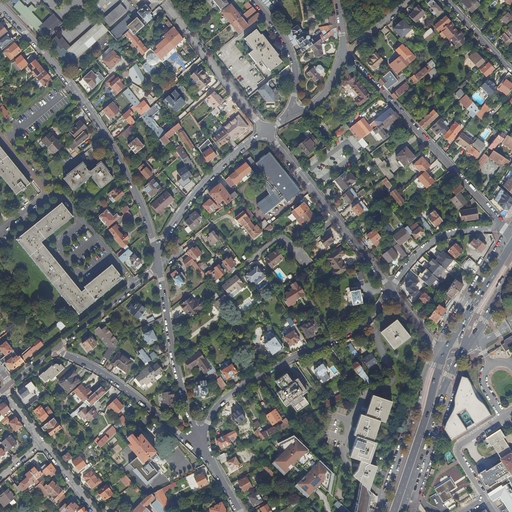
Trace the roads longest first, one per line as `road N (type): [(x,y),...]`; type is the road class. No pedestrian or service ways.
road 1 (residential): [(157,251),(95,116),(0,5)]
road 2 (residential): [(203,449),(220,401),(356,327),(389,290)]
road 3 (residential): [(342,53),(502,227)]
road 4 (residential): [(389,290),(264,131)]
road 5 (residential): [(158,266),(180,381),(203,449)]
road 6 (residential): [(203,449),(113,378),(54,348)]
road 7 (primary): [(402,511),(463,350)]
road 8 (primary): [(441,355),(393,511)]
road 9 (residential): [(264,131),(193,195),(157,251)]
road 10 (residential): [(502,227),(440,237),(389,290)]
road 11 (residential): [(54,348),(158,266)]
road 12 (residential): [(251,0),(291,59),(289,116)]
